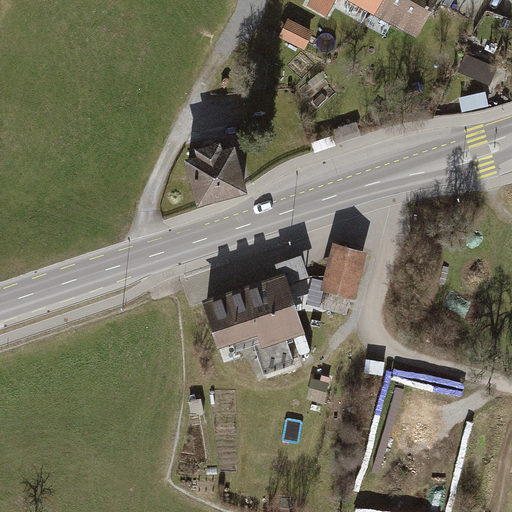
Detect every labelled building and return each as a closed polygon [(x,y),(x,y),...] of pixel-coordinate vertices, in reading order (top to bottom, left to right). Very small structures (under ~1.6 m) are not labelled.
[(338,2),(374,21),(385,0),(314,0),(307,14),(326,24),(338,2)] [(417,44),(440,0),(385,0),(374,21),(417,44)] [(303,58),(312,39),(288,27),(278,46),(303,58)] [(200,156),(188,159),(199,201),(244,189),(233,147),(220,151),(218,144),(198,149),(200,156)] [(367,254),(335,244),(323,284),(356,293),(367,254)] [(279,275),(205,299),(219,341),(231,337),(234,347),(256,340),(268,378),(298,368),(286,333),(302,328),(287,283),(310,276),(303,253),(275,262),(279,275)] [(328,389),(311,384),(309,393),(325,398),(328,389)] [(215,486),(198,485),(197,495),(214,496),(215,486)]
